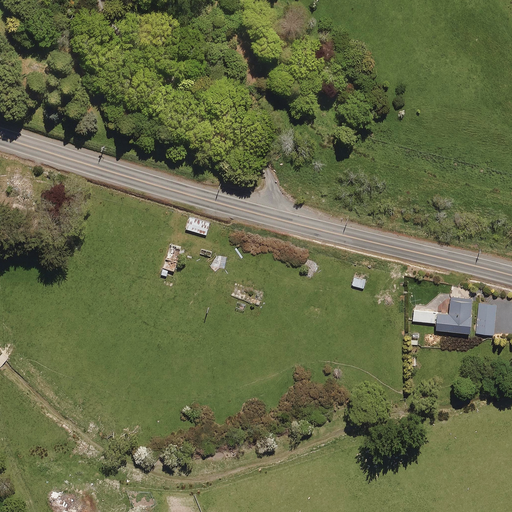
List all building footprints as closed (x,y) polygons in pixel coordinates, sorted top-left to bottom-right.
[(210,222),(190,217),(186,229),(206,234),(210,222)] [(169,269),(175,270),(182,246),(170,243),(161,275),(167,276),(169,269)] [(201,247),(199,253),(211,257),(213,251),(201,247)] [(366,279),(355,276),(352,285),(363,288),(366,279)] [(437,322),(437,330),(470,333),(473,299),(451,297),(450,314),(438,313),(437,322)] [(496,305),(479,303),(476,333),(494,335),(496,305)] [(438,313),(438,312),(414,310),(413,321),(437,322),(438,313)]
